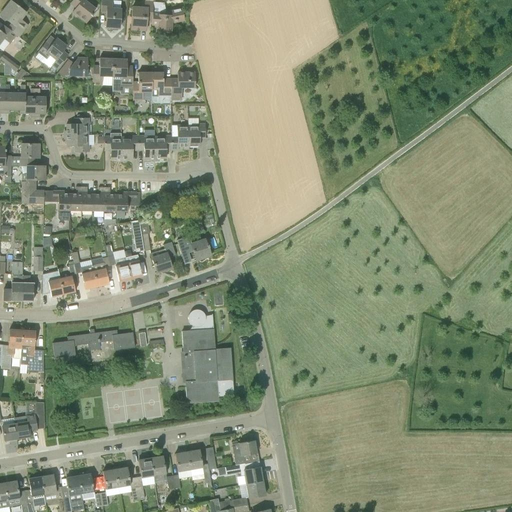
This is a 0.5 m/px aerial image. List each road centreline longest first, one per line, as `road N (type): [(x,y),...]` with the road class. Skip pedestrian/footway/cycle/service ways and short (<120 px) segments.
road 1 (unclassified): [(235,260),(295,229),(511,69)]
road 2 (residential): [(235,260),(210,168),(177,177),(69,175),(46,129),(0,128)]
road 3 (residential): [(0,463),(274,417)]
road 4 (residential): [(0,314),(99,309),(236,266)]
road 5 (residential): [(191,49),(87,41),(33,0)]
road 6 (unclassified): [(274,417),(236,266)]
